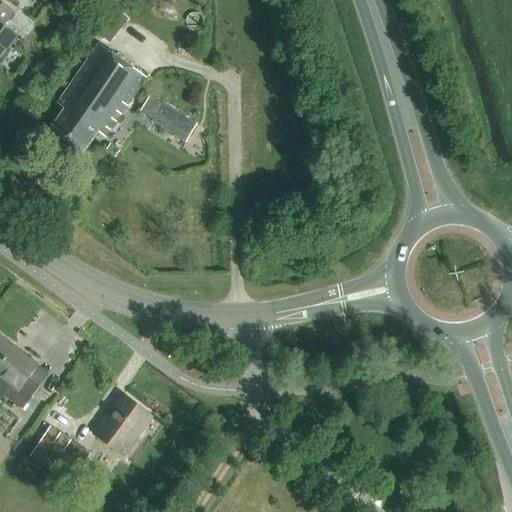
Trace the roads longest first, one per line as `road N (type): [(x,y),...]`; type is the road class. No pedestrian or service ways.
road 1 (tertiary): [(245,316),(179,315),(109,294),(0,223)]
road 2 (unclassified): [(375,511),(260,413),(245,316)]
road 3 (primary): [(358,0),(413,185),(416,228)]
road 4 (primary): [(460,215),(442,187),(379,0)]
road 5 (tertiary): [(245,316),(402,304)]
road 6 (tertiary): [(394,270),(245,316)]
road 7 (primary): [(452,334),(511,473)]
